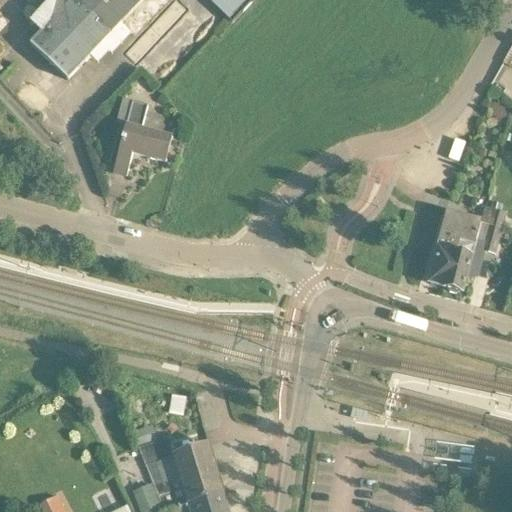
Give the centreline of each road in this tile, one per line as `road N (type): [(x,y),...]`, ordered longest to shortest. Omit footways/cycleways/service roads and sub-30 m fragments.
road 1 (unclassified): [(251,259),(263,226),(315,170),(410,140),(449,115),(511,17)]
road 2 (unclassified): [(293,442),(226,425),(201,379),(0,333)]
road 3 (unclassified): [(251,259),(197,257),(0,209)]
road 4 (tertiary): [(511,352),(346,300),(325,306)]
road 5 (tertiary): [(325,306),(293,442)]
